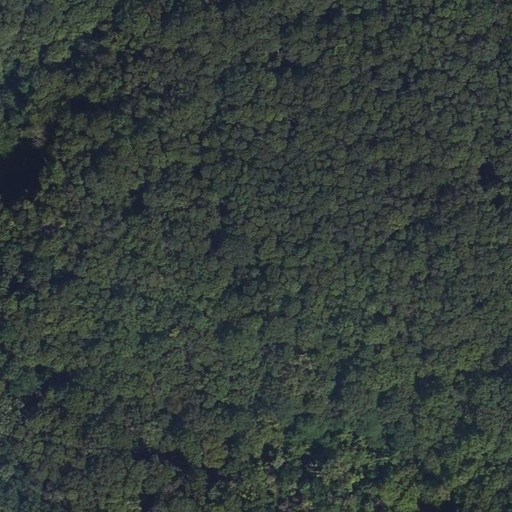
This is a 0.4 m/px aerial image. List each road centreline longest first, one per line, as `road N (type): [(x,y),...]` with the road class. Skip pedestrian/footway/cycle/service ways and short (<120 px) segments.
road 1 (track): [(511,335),(449,368),(240,406)]
road 2 (track): [(0,342),(141,407),(240,406)]
road 3 (track): [(240,406),(127,511)]
